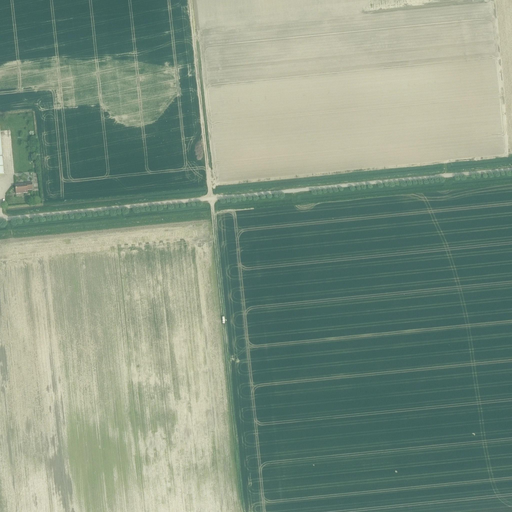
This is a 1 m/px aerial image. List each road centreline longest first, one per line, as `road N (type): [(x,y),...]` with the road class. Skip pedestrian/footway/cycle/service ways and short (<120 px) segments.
road 1 (unclassified): [(0,220),(511,169)]
road 2 (track): [(210,198),(242,503)]
road 3 (track): [(210,198),(189,0)]
